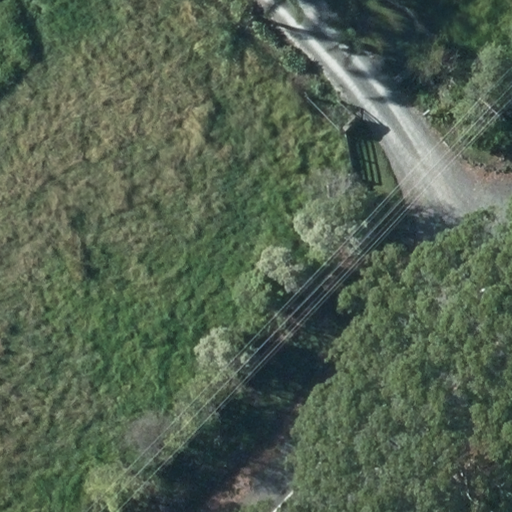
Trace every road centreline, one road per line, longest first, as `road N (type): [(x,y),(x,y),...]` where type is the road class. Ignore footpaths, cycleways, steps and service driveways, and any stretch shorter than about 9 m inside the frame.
road 1 (unknown): [(511,269),(296,0)]
road 2 (secondary): [(511,325),(335,511)]
